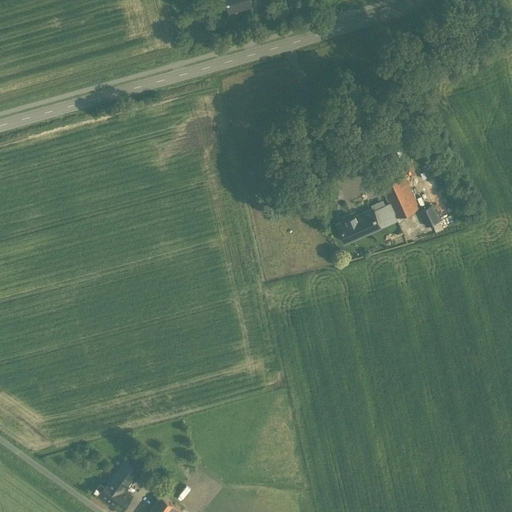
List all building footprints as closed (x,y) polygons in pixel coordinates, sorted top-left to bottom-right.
[(224,0),(227,11),(250,4),(249,0),(224,0)] [(406,172),(382,182),(389,199),(386,200),(384,195),(371,200),(373,205),(350,215),(358,234),(398,217),(397,213),(420,203),(406,172)] [(433,198),(420,204),(427,218),(440,213),(433,198)] [(139,472),(122,460),(108,480),(104,477),(94,490),(121,509),(135,490),(128,486),(139,472)] [(164,489),(148,511),(182,511),(187,506),(164,489)]
